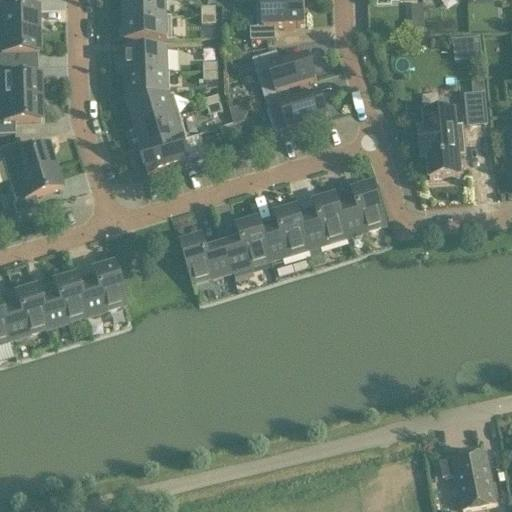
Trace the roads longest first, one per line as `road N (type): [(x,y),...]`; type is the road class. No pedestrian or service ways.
road 1 (unclassified): [(69,511),(511,403)]
road 2 (residential): [(108,227),(375,147)]
road 3 (residential): [(108,227),(77,127),(73,0)]
road 4 (residential): [(375,147),(403,227),(511,220)]
road 5 (residential): [(342,0),(343,43),(375,147)]
